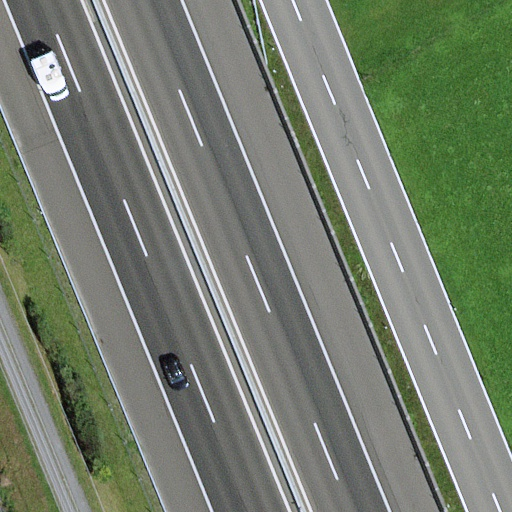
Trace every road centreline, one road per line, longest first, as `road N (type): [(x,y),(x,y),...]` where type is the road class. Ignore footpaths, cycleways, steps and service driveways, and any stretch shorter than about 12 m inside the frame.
road 1 (motorway): [(45,0),(253,511)]
road 2 (motorway): [(349,511),(141,0)]
road 3 (primary): [(293,0),(500,511)]
road 4 (track): [(80,511),(0,315)]
